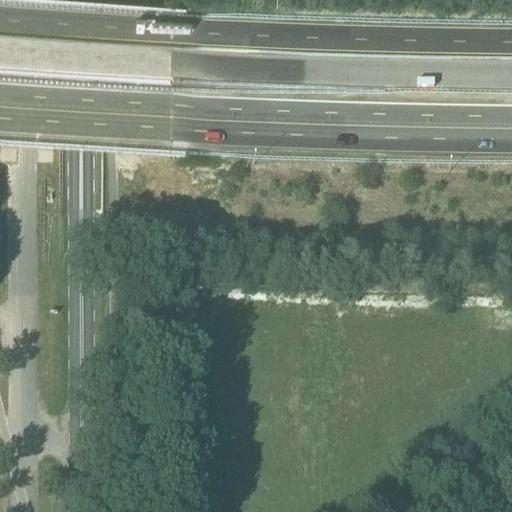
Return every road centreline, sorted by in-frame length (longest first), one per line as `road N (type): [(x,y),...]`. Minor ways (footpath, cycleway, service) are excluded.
road 1 (motorway): [(0,106),(511,127)]
road 2 (motorway): [(511,64),(0,43)]
road 3 (primary): [(82,511),(79,0)]
